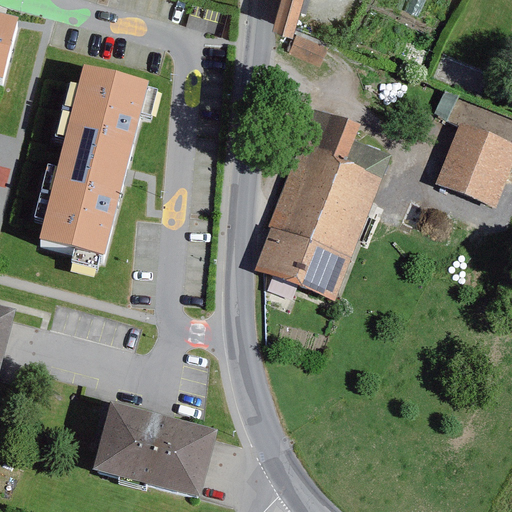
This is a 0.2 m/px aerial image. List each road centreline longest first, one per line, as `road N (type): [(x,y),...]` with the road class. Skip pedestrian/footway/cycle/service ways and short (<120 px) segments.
road 1 (residential): [(239,342),(199,333),(170,312),(187,59),(177,43),(22,0)]
road 2 (unclassified): [(262,0),(235,279),(239,342)]
road 3 (unclassified): [(239,342),(247,394),(293,482)]
